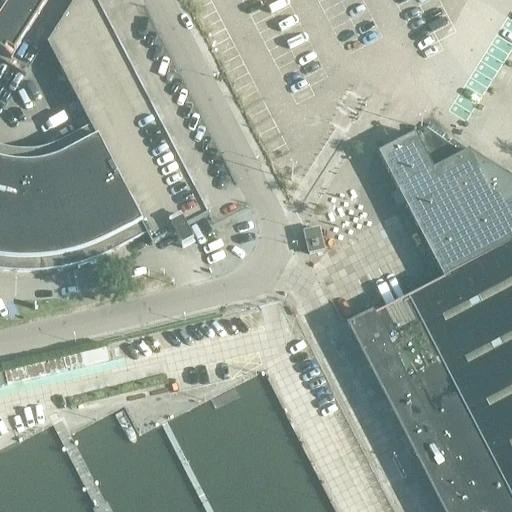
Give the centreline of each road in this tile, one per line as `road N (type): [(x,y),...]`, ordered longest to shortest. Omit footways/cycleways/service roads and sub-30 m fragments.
road 1 (unclassified): [(250,281),(276,252),(272,224),(157,0)]
road 2 (unclassified): [(250,281),(0,346)]
